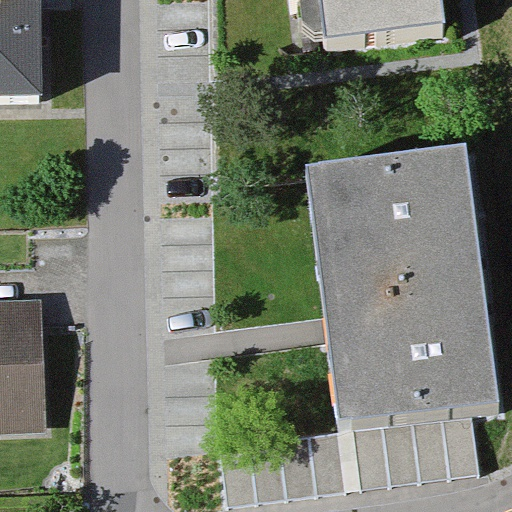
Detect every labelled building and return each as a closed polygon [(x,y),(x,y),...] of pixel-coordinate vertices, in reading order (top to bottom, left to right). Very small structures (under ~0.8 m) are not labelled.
[(0,0),(0,102),(58,103),(57,0),(0,0)] [(342,0),(349,52),(469,38),(464,0),(342,0)] [(511,356),(487,161),(320,182),(353,434),(482,418),(511,414),(511,356)] [(0,443),(48,442),(44,311),(0,312),(0,443)] [(242,511),(490,480),(482,418),(353,434),(207,453),(214,511),(242,511)]
